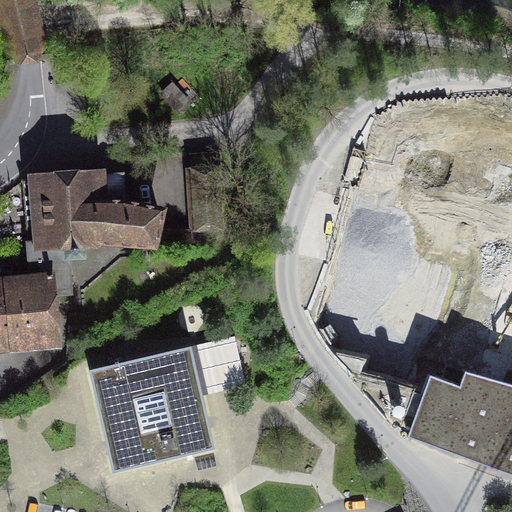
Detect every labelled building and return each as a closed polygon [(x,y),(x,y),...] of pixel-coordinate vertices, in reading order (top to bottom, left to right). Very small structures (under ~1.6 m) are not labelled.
[(511,104),(480,98),(465,169),(511,178),(511,104)] [(193,195),(196,234),(222,232),(217,154),(190,155),(193,195)] [(120,238),(142,242),(140,249),(141,256),(150,255),(159,213),(124,206),(122,175),(38,180),(40,211),(43,242),(26,243),(26,245),(28,245),(30,261),(27,262),(28,264),(30,264),(31,280),(49,279),(50,295),(71,293),(69,258),(85,257),(84,242),(100,241),(120,241),(120,238)] [(31,280),(5,283),(11,346),(33,344),(54,342),(50,295),(49,279),(31,280)] [(0,346),(11,346),(5,283),(5,282),(1,283),(0,283),(0,346)] [(238,333),(205,335),(207,361),(230,360),(230,365),(240,364),(238,333)] [(191,346),(89,370),(113,472),(215,448),(191,346)] [(511,475),(511,384),(465,372),(460,386),(430,375),(425,389),(407,437),(511,475)]
